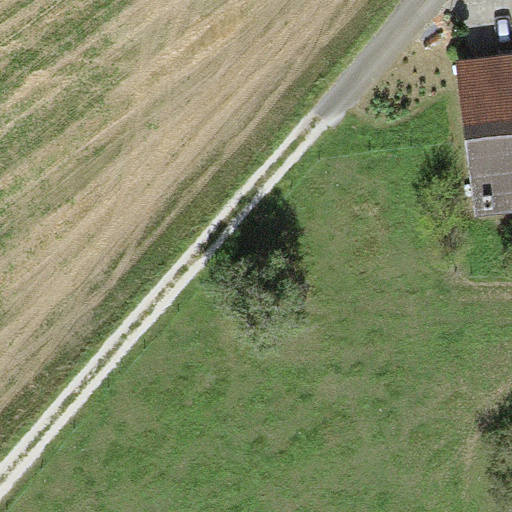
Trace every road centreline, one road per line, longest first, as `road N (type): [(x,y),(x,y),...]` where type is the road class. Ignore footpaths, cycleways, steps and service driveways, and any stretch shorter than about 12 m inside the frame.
road 1 (track): [(335,103),(0,475)]
road 2 (track): [(335,103),(422,0)]
